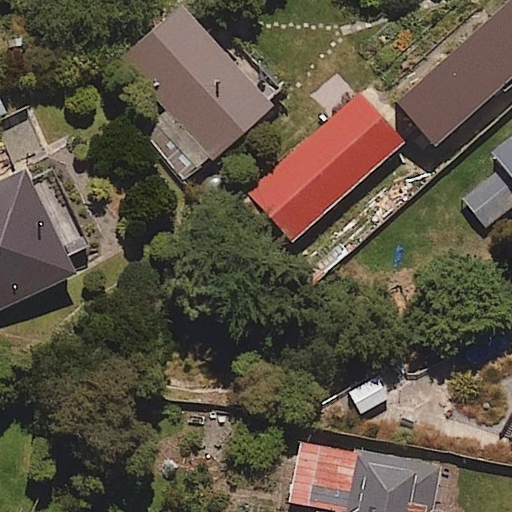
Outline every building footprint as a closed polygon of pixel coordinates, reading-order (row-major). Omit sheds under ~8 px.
[(273,115),(182,12),(125,63),(163,107),(152,117),(204,176),(273,115)] [(495,38),(477,16),(393,87),(412,109),(495,38)] [(511,40),(494,57),(511,75),(511,40)] [(420,165),(357,97),(247,199),(293,248),(331,213),(348,231),(420,165)] [(89,255),(29,113),(0,125),(0,135),(3,142),(0,143),(0,318),(78,285),(69,264),(89,255)] [(511,141),(498,153),(506,163),(463,198),(488,228),(511,208),(511,141)] [(291,425),(280,492),(330,501),(328,511),(457,511),(459,504),(427,498),(435,449),(291,425)]
